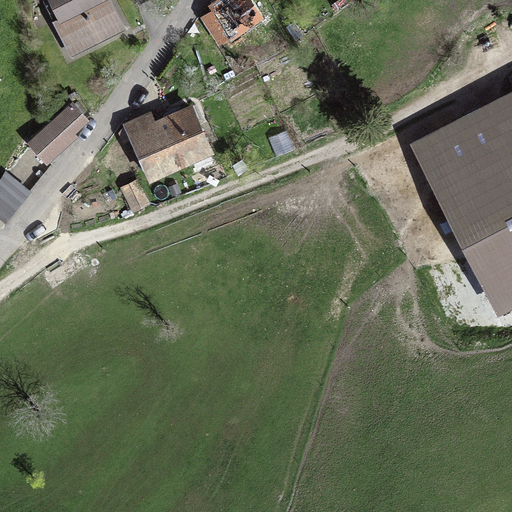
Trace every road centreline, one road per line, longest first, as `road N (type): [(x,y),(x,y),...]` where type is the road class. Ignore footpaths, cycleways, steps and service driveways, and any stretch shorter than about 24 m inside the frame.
road 1 (residential): [(0,289),(58,254),(385,136),(511,65)]
road 2 (residential): [(0,252),(188,0)]
